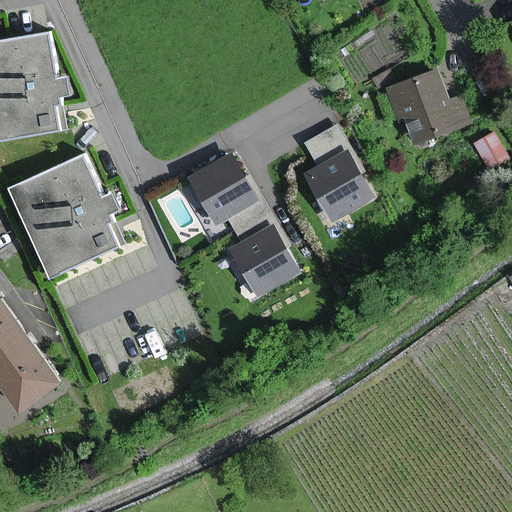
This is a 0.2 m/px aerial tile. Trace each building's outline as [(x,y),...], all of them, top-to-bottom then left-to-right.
[(0,136),(63,127),(48,36),(0,44),(0,136)] [(437,67),(387,87),(411,147),(470,124),(459,97),(450,101),(437,67)] [(474,137),(489,162),(508,151),(494,126),(474,137)] [(351,148),(306,173),(334,223),(379,198),(351,148)] [(233,151),(190,174),(217,224),(260,201),(233,151)] [(55,272),(119,243),(82,160),(17,189),(55,272)] [(278,222),(234,247),(265,301),(308,275),(278,222)] [(3,295),(0,296),(0,387),(17,415),(62,386),(3,295)] [(171,406),(158,376),(114,395),(126,425),(171,406)]
